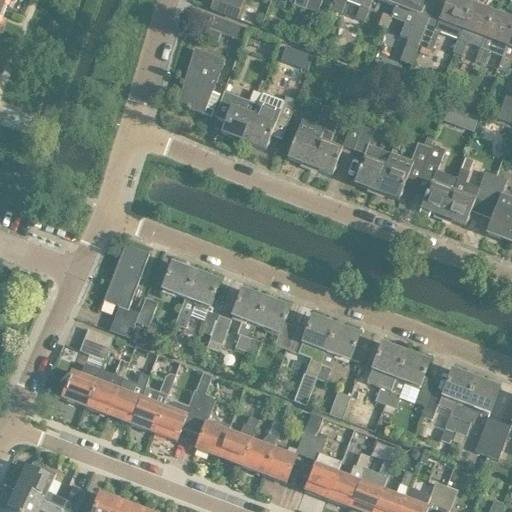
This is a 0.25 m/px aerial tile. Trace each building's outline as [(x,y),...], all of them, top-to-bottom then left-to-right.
[(245,1),(243,0),(213,0),(210,9),(238,19),(245,1)] [(305,9),(308,0),(295,0),(293,6),(305,10),(305,9)] [(308,0),(305,9),(317,13),(322,0),(308,0)] [(346,0),(345,0),(336,0),(333,11),(341,14),(346,0)] [(346,0),(360,6),(355,19),(364,23),(372,0),(346,0)] [(397,0),(396,5),(419,14),(423,0),(397,0)] [(472,5),(458,0),(447,0),(439,21),(429,18),(425,29),(418,48),(430,52),(437,33),(443,35),(443,34),(458,40),(472,5)] [(494,14),(472,5),(458,40),(453,52),(462,56),(467,44),(480,49),(480,50),(494,14)] [(511,34),(511,20),(494,14),(480,50),(480,49),(475,62),(485,65),(490,53),(503,58),(507,47),(511,34)] [(211,16),(207,27),(243,41),(247,29),(211,16)] [(391,20),(381,17),(377,29),(386,32),(391,20)] [(418,48),(425,29),(413,24),(412,28),(403,25),(399,37),(407,40),(406,43),(418,48)] [(511,61),(511,60),(511,34),(507,47),(503,58),(511,61)] [(224,60),(195,48),(179,104),(203,114),(224,60)] [(300,53),(287,48),(282,61),(295,66),(300,53)] [(511,61),(503,58),(498,71),(507,74),(511,61)] [(224,120),(220,130),(243,139),(261,93),(252,89),(247,101),(225,93),(216,117),(224,120)] [(283,101),(261,93),(243,139),(265,148),(270,135),(279,139),(293,100),(285,97),(283,101)] [(511,122),(511,97),(505,95),(497,119),(511,123),(511,122)] [(464,96),(461,105),(472,109),(475,100),(464,96)] [(327,118),(331,108),(323,105),(315,124),(301,119),(287,156),(309,165),(327,118)] [(461,111),(450,107),(445,120),(456,125),(461,111)] [(309,165),(331,173),(341,148),(329,143),(332,134),(330,133),(335,121),(327,118),(309,165)] [(353,123),(344,147),(353,150),(363,127),(353,123)] [(363,127),(353,150),(364,154),(353,182),(376,190),(389,154),(368,146),(375,128),(364,124),(363,127)] [(403,186),(414,190),(431,148),(417,143),(410,160),(390,153),(389,154),(376,190),(398,199),(403,186)] [(414,190),(426,194),(421,208),(443,216),(457,179),(437,171),(445,149),(432,144),(431,148),(414,190)] [(471,210),(481,214),(496,177),(485,172),(479,188),(469,185),(473,174),(463,170),(459,180),(457,179),(443,216),(465,225),(471,210)] [(496,177),(481,214),(492,218),(486,233),(509,242),(511,234),(511,199),(501,195),(507,181),(496,177)] [(104,302),(119,308),(110,332),(130,340),(135,328),(134,327),(139,315),(129,310),(150,255),(125,246),(104,302)] [(163,290),(185,298),(186,299),(196,273),(172,263),(163,290)] [(220,282),(196,273),(186,299),(185,298),(180,312),(181,312),(176,326),(186,330),(195,306),(208,311),(209,308),(210,308),(220,282)] [(243,290),(233,316),(243,320),(237,335),(240,336),(235,348),(246,352),(251,339),(256,325),(266,299),(243,290)] [(158,304),(148,299),(138,323),(148,328),(158,304)] [(277,346),(287,350),(296,328),(285,324),(291,309),(266,299),(256,325),(281,335),(277,346)] [(232,320),(208,311),(204,322),(200,332),(212,337),(207,349),(219,353),(222,345),(223,345),(232,320)] [(307,403),(316,379),(320,365),(326,352),(336,326),(313,317),(307,332),(296,328),(287,350),(299,354),(303,343),(316,348),(306,375),(305,374),(295,399),(307,403)] [(316,379),(327,383),(335,362),(334,362),(337,356),(350,361),(360,335),(336,326),(326,352),(320,365),(316,379)] [(84,343),(108,352),(113,341),(89,332),(84,343)] [(251,339),(246,352),(256,356),(261,343),(251,339)] [(108,352),(84,343),(80,354),(104,363),(108,352)] [(383,344),(368,384),(381,388),(376,401),(385,405),(386,405),(391,392),(390,392),(395,378),(397,378),(406,353),(383,344)] [(426,407),(432,392),(436,381),(424,376),(430,362),(406,353),(397,378),(395,378),(390,392),(391,392),(386,405),(396,409),(397,409),(402,396),(401,396),(406,382),(420,387),(415,402),(426,407)] [(115,376),(124,380),(129,366),(120,363),(115,376)] [(62,385),(57,397),(62,399),(61,400),(87,410),(102,371),(85,364),(80,378),(71,374),(66,387),(62,385)] [(102,371),(87,410),(109,418),(124,380),(115,376),(102,371)] [(477,380),(453,371),(442,401),(430,396),(422,417),(432,421),(438,406),(453,411),(450,416),(446,427),(457,432),(477,380)] [(188,407),(186,412),(197,416),(205,395),(212,377),(203,373),(196,391),(194,390),(188,407)] [(146,388),(131,426),(154,435),(168,399),(176,376),(171,374),(166,377),(160,393),(146,388)] [(124,380),(109,418),(131,426),(146,388),(150,379),(141,375),(137,385),(124,380)] [(501,389),(477,380),(457,432),(467,436),(471,425),(474,426),(480,410),(491,414),(501,389)] [(329,414),(341,419),(349,396),(337,392),(329,414)] [(205,395),(197,416),(208,420),(216,400),(205,395)] [(168,399),(154,435),(176,444),(181,432),(185,430),(191,432),(197,416),(186,412),(188,407),(168,399)] [(385,405),(383,412),(393,416),(396,409),(386,405),(385,405)] [(252,413),(246,426),(255,429),(260,416),(252,413)] [(197,416),(191,432),(201,436),(195,451),(218,459),(228,432),(207,424),(208,420),(197,416)] [(488,456),(501,423),(489,419),(477,451),(488,456)] [(274,421),(269,435),(277,438),(282,424),(274,421)] [(501,423),(488,456),(499,460),(511,427),(501,423)] [(228,432),(218,459),(240,468),(251,441),(255,429),(246,426),(244,425),(239,436),(228,432)] [(445,430),(441,441),(449,444),(453,433),(445,430)] [(297,451),(295,454),(297,455),(307,458),(315,437),(303,433),(297,451)] [(251,441),(240,468),(263,476),(273,449),(277,438),(269,435),(263,440),(261,445),(251,441)] [(315,437),(307,458),(316,462),(318,463),(321,455),(326,441),(315,437)] [(273,449),(263,476),(286,485),(297,455),(295,454),(297,451),(289,448),(286,454),(273,449)] [(412,451),(410,456),(414,460),(420,459),(421,454),(418,450),(412,451)] [(423,453),(419,463),(426,465),(428,460),(427,459),(429,455),(423,453)] [(361,454),(356,468),(365,471),(365,470),(370,458),(361,454)] [(316,462),(304,492),(327,501),(337,474),(342,463),(321,455),(318,463),(316,462)] [(383,463),(378,476),(388,479),(393,466),(383,463)] [(64,511),(76,511),(86,493),(74,488),(67,502),(48,493),(57,475),(32,464),(30,468),(26,467),(15,489),(16,490),(64,511)] [(337,474),(327,501),(350,510),(365,471),(356,468),(354,467),(349,478),(337,474)] [(365,471),(350,510),(356,511),(375,511),(383,491),(388,479),(378,476),(365,470),(365,471)] [(406,471),(401,484),(410,488),(415,474),(406,471)] [(427,508),(426,511),(436,511),(446,487),(435,483),(430,497),(426,507),(427,508)] [(446,487),(436,511),(449,511),(458,491),(446,487)] [(5,510),(8,511),(39,511),(41,509),(46,511),(64,511),(15,489),(5,510)] [(405,500),(400,511),(426,511),(427,508),(426,507),(430,497),(409,489),(405,500)] [(383,491),(375,511),(400,511),(405,500),(383,491)] [(118,511),(122,502),(100,494),(92,511),(118,511)] [(493,501),(489,511),(499,511),(502,504),(493,501)] [(118,511),(143,511),(144,511),(122,502),(118,511)]
